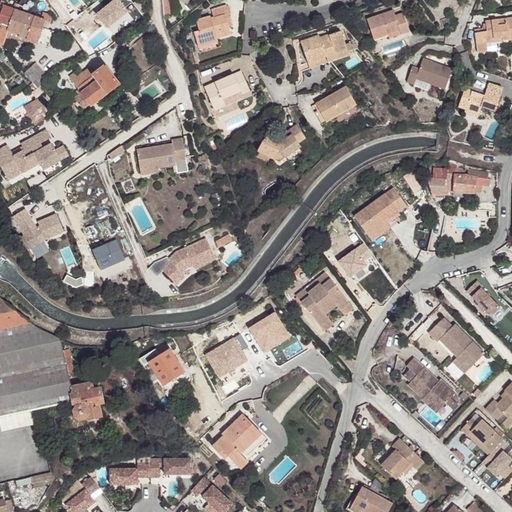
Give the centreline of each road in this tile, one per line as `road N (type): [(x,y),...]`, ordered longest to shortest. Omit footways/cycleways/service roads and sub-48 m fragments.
road 1 (residential): [(511,162),(497,242),(428,274),(376,325),(358,389)]
road 2 (unknown): [(158,0),(182,94),(21,209)]
road 3 (residential): [(503,511),(358,389)]
road 4 (residential): [(358,389),(317,511)]
